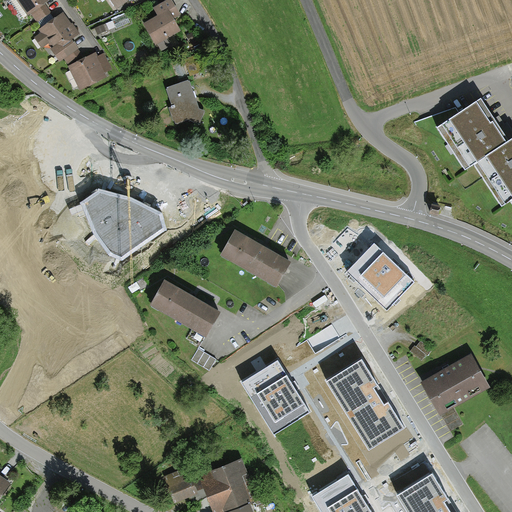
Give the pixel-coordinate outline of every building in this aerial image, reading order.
[(16,0),(28,17),(32,15),(37,23),(38,22),(50,14),(51,13),(46,5),(52,0),(16,0)] [(109,0),(117,10),(130,0),(109,0)] [(158,18),(144,26),(156,47),(158,46),(169,40),(181,33),(174,21),(181,17),(171,0),(169,0),(154,9),(158,18)] [(41,34),(34,39),(42,49),(45,47),(53,59),(55,57),(60,64),(65,61),(79,51),(73,42),(82,36),(73,23),(72,24),(64,13),(54,19),(42,28),(38,30),(41,34)] [(54,19),(50,14),(38,22),(42,28),(54,19)] [(127,15),(113,21),(117,29),(130,23),(127,15)] [(103,25),(95,29),(98,35),(106,32),(103,25)] [(195,51),(201,49),(196,37),(188,40),(190,44),(192,43),(195,51)] [(169,40),(158,46),(161,52),(172,46),(169,40)] [(79,51),(65,61),(68,66),(83,56),(79,51)] [(68,67),(80,92),(107,79),(105,74),(112,70),(105,54),(98,57),(96,53),(68,67)] [(190,77),(205,71),(199,55),(184,60),(190,77)] [(179,79),(187,76),(182,64),(175,67),(179,79)] [(189,82),(166,90),(173,109),(169,110),(175,126),(188,121),(199,126),(205,113),(199,111),(189,82)] [(481,103),(437,131),(465,174),(475,168),(511,145),(481,103)] [(511,143),(511,145),(475,168),(502,210),(510,204),(511,203),(511,143)] [(429,212),(437,213),(438,205),(431,204),(429,212)] [(235,224),(221,250),(277,282),(292,255),(235,224)] [(164,273),(149,300),(194,325),(187,337),(200,344),(222,305),(164,273)] [(433,349),(421,339),(416,345),(415,344),(410,350),(422,359),(427,353),(428,354),(433,349)] [(210,370),(217,358),(199,347),(192,360),(210,370)] [(422,376),(441,410),(453,404),(491,383),(472,349),(422,376)] [(382,384),(362,353),(321,379),(367,454),(408,428),(388,397),(384,400),(377,387),(382,384)] [(278,357),(239,381),(272,434),(311,410),(278,357)] [(463,423),(453,404),(441,410),(451,430),(463,423)] [(242,455),(192,474),(197,489),(204,486),(214,511),(217,511),(225,510),(225,511),(259,511),(255,500),(265,497),(256,473),(250,475),(242,455)] [(381,511),(351,463),(312,487),(327,511),(381,511)] [(198,492),(197,489),(192,474),(188,465),(164,474),(175,501),(198,492)] [(0,495),(11,479),(0,471),(0,495)] [(431,472),(394,496),(404,511),(451,511),(444,500),(448,498),(431,472)]
